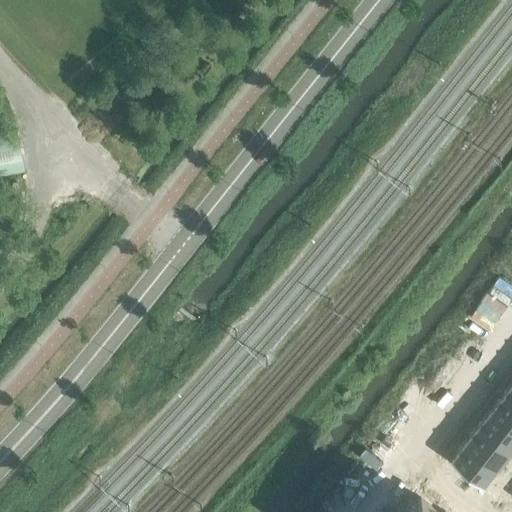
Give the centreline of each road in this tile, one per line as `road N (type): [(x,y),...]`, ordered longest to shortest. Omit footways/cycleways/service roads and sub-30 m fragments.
road 1 (secondary): [(0,461),(378,0)]
road 2 (residential): [(511,323),(401,452)]
